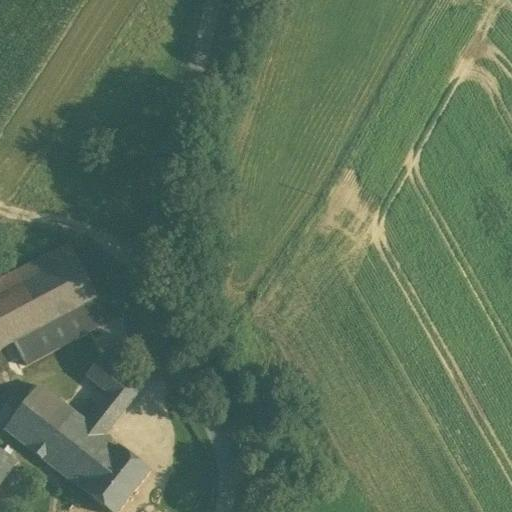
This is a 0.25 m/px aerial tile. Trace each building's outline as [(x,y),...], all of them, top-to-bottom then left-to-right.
[(70,245),(0,280),(0,296),(76,257),(70,245)] [(0,296),(0,350),(14,343),(98,298),(76,257),(0,296)] [(98,298),(14,343),(26,367),(111,322),(98,298)] [(141,391),(101,359),(64,406),(104,437),(141,391)] [(40,387),(5,431),(84,493),(119,449),(104,437),(64,406),(40,387)] [(119,449),(84,493),(107,511),(120,511),(150,473),(119,448),(119,449)] [(0,485),(18,463),(1,450),(0,450),(0,485)]
